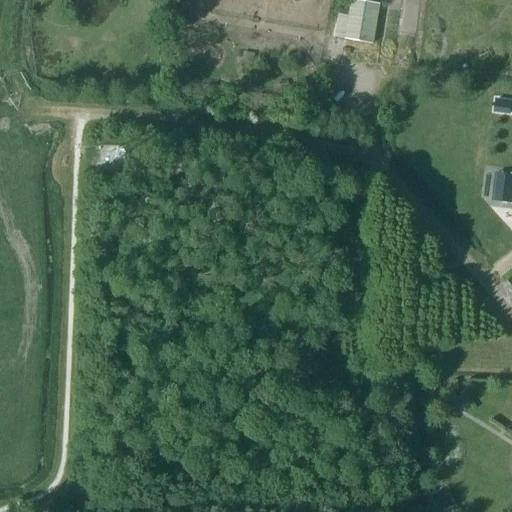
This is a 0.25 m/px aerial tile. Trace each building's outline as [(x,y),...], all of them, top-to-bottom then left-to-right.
[(378,5),(354,1),(347,40),(371,44),(378,5)] [(510,115),(511,101),(495,99),(493,113),(510,115)] [(511,176),(496,174),(492,202),(511,204),(511,176)] [(452,411),(460,404),(453,396),(445,403),(452,411)] [(448,494),(442,497),(440,491),(429,496),(436,511),(441,511),(453,506),(448,494)]
